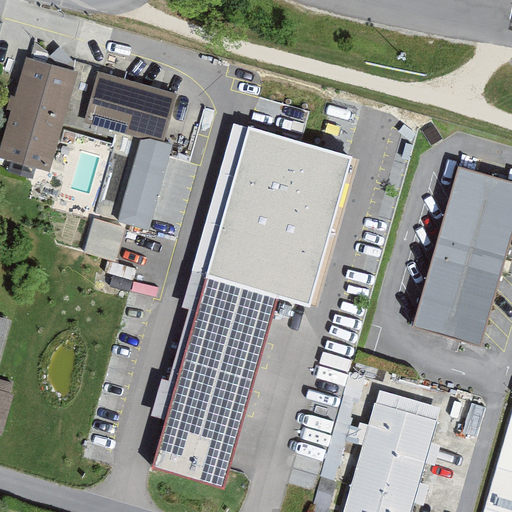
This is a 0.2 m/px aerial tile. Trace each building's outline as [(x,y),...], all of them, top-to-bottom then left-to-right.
[(74,69),(23,56),(13,96),(8,95),(4,109),(9,110),(0,143),(0,160),(47,173),(74,69)] [(171,93),(93,73),(80,122),(118,132),(157,144),(171,93)] [(311,299),(352,148),(248,120),(152,466),(224,486),(278,290),(311,299)] [(133,226),(157,144),(118,132),(94,215),(133,226)] [(511,226),(511,185),(453,169),(410,329),(479,348),(511,226)] [(182,238),(144,229),(136,261),(174,270),(182,238)] [(12,394),(0,390),(0,438),(1,438),(12,394)] [(409,511),(438,407),(375,390),(342,511),(409,511)]
